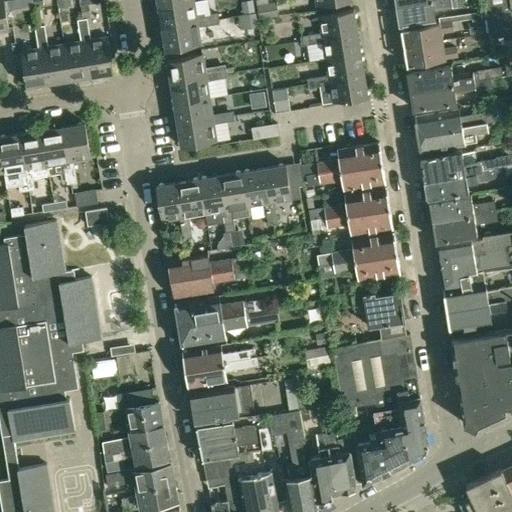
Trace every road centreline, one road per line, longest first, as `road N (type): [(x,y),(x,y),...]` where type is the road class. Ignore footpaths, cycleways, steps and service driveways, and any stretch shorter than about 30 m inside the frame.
road 1 (unclassified): [(459,460),(375,0)]
road 2 (residential): [(195,511),(125,92)]
road 3 (residential): [(125,92),(0,112)]
